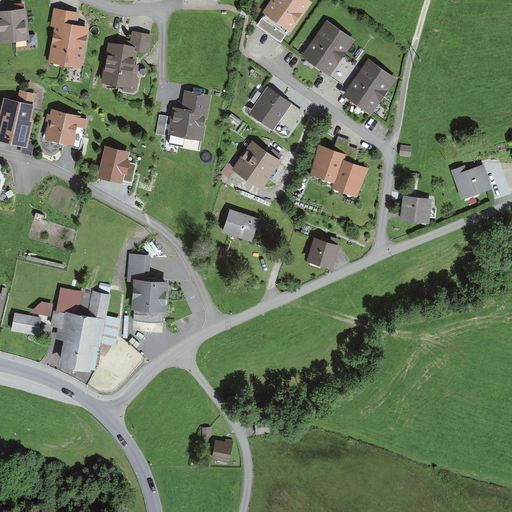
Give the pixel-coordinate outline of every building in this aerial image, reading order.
[(269,0),(264,7),(284,24),(303,0),(269,0)] [(0,34),(24,31),(20,4),(0,6),(0,34)] [(54,57),(76,61),(82,21),(60,17),(54,57)] [(327,18),(304,50),(327,68),(351,36),(327,18)] [(109,37),(102,76),(131,82),(138,43),(145,44),(148,31),(130,27),(127,40),(109,37)] [(394,73),(367,55),(345,86),(373,105),(394,73)] [(304,111),(268,85),(249,112),(273,129),(280,120),(291,128),(304,111)] [(175,107),(170,139),(190,142),(192,133),(201,134),(208,90),(197,88),(194,110),(175,107)] [(4,96),(0,111),(0,139),(21,144),(19,152),(32,155),(35,142),(29,140),(34,118),(32,117),(35,104),(4,96)] [(78,111),(51,105),(46,130),(73,136),(78,111)] [(256,180),(278,149),(257,134),(235,165),(256,180)] [(401,159),(411,160),(413,150),(402,148),(401,159)] [(320,149),(312,176),(335,183),(342,161),(344,156),(320,149)] [(133,189),(137,170),(129,168),(132,156),(105,151),(98,188),(123,193),(124,187),(133,189)] [(455,168),(462,191),(490,183),(483,159),(455,168)] [(366,168),(342,161),(335,183),(334,188),(357,195),(366,168)] [(403,191),(398,214),(423,218),(427,195),(403,191)] [(258,221),(231,212),(225,231),(251,240),(258,221)] [(337,247),(316,241),(310,262),(331,268),(337,247)] [(150,258),(132,256),(130,282),(138,283),(135,320),(162,322),(165,284),(148,283),(150,258)] [(68,307),(57,358),(90,365),(98,331),(112,334),(117,314),(102,311),(107,289),(93,286),(88,311),(68,307)] [(35,318),(52,321),(54,307),(38,305),(35,318)] [(34,326),(36,312),(14,308),(11,323),(34,326)] [(267,422),(257,423),(258,433),(268,432),(267,422)] [(231,442),(217,439),(213,456),(227,459),(231,442)]
